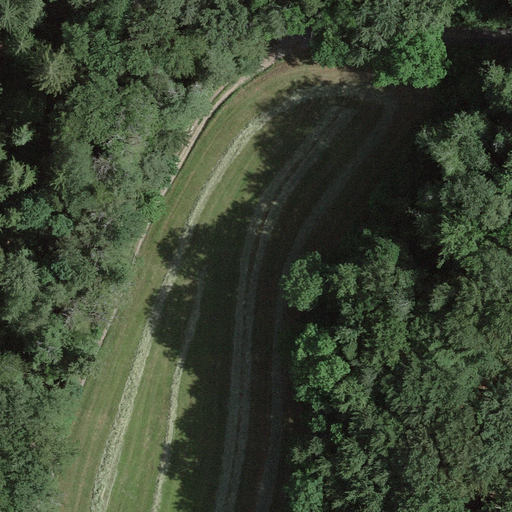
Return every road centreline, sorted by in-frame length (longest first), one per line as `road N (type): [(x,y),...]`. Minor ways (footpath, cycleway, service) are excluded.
road 1 (track): [(310,47),(243,81),(187,151),(58,430),(48,511)]
road 2 (unclassified): [(511,38),(327,58),(229,0)]
